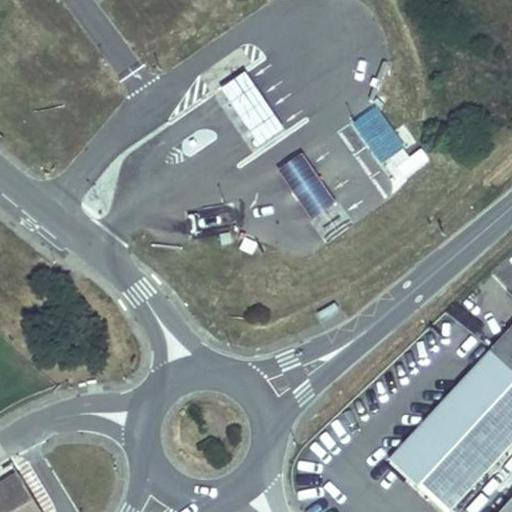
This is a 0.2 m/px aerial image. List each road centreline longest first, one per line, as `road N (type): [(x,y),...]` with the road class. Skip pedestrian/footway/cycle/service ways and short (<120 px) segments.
road 1 (unclassified): [(0,169),(141,296),(186,376)]
road 2 (secondary): [(370,328),(511,206)]
road 3 (residential): [(145,422),(86,414),(53,419),(0,451)]
road 4 (secondary): [(370,328),(239,381)]
road 5 (secondary): [(270,426),(370,328)]
